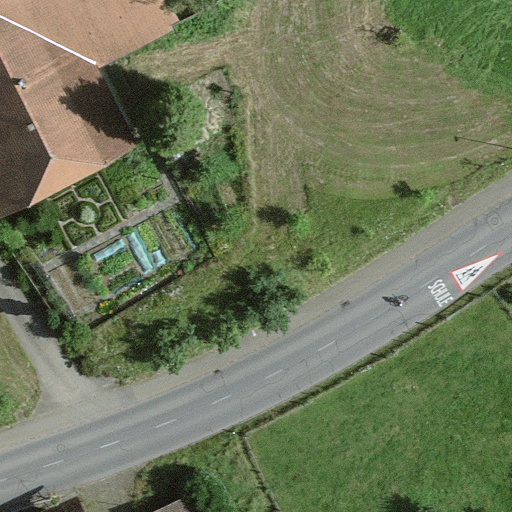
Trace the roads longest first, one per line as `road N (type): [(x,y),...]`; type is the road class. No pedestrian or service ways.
road 1 (tertiary): [(0,480),(227,395),(511,230)]
road 2 (track): [(0,281),(95,447)]
